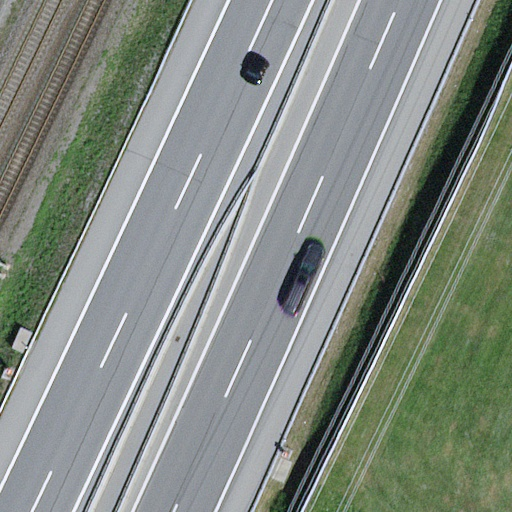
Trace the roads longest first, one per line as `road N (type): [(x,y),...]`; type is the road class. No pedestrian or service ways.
road 1 (motorway): [(268,0),(30,511)]
road 2 (motorway): [(176,511),(397,0)]
